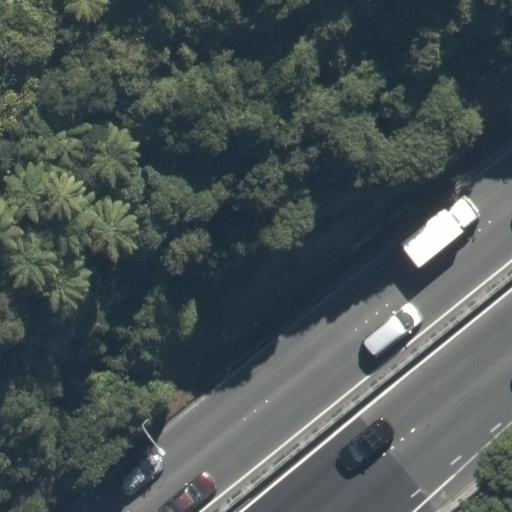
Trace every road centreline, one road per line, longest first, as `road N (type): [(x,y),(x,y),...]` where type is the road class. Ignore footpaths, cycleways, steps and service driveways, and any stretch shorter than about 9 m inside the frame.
road 1 (trunk): [(128,511),(511,201)]
road 2 (trunk): [(511,360),(334,511)]
